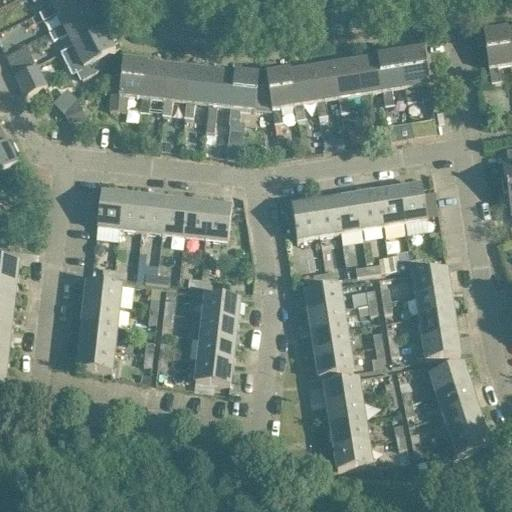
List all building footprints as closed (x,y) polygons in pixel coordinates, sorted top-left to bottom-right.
[(76,0),(30,0),(33,5),(43,0),(48,0),(54,10),(53,10),(54,11),(76,0)] [(95,16),(87,0),(76,0),(54,11),(53,10),(39,17),(43,25),(57,19),(63,31),(95,16)] [(105,36),(104,35),(95,16),(63,31),(49,37),(53,46),(68,39),(73,51),(74,51),(105,36)] [(511,71),(507,36),(498,37),(497,30),(482,33),(489,73),(490,73),(492,89),(501,88),(499,73),(511,71)] [(73,51),(63,56),(73,77),(78,75),(83,85),(96,78),(105,68),(103,63),(115,57),(115,56),(121,53),(117,45),(111,33),(110,32),(104,35),(105,36),(74,51),(73,51)] [(429,90),(423,55),(414,57),(413,50),(398,53),(399,59),(400,59),(406,94),(405,94),(407,109),(416,108),(414,92),(429,90)] [(400,59),(399,59),(391,60),(390,54),(376,56),(377,63),(378,63),(384,97),(383,97),(385,113),(394,111),(392,96),(405,94),(406,94),(400,59)] [(142,104),(147,69),(137,68),(138,61),(123,60),(121,81),(113,80),(109,116),(126,117),(128,102),(141,103),(142,104)] [(378,63),(377,63),(356,66),(361,101),(363,116),(372,115),(370,99),(383,97),(384,97),(378,63)] [(361,101),(356,66),(334,69),(339,104),(341,120),(350,118),(348,103),(361,101)] [(165,106),(169,71),(147,69),(142,104),(141,103),(140,119),(149,120),(151,104),(164,106),(165,106)] [(339,104),(334,69),(312,73),(317,108),(319,123),(328,122),(326,106),(339,104)] [(47,91),(37,70),(15,80),(25,101),(44,92),(47,91)] [(187,108),(191,74),(169,71),(165,106),(164,106),(162,121),(171,122),(173,107),(186,108),(187,108)] [(295,112),(290,76),(281,78),(280,71),(265,74),(272,115),(276,141),(285,140),(281,114),(294,112),(295,112)] [(249,80),(250,73),(235,72),(234,78),(236,78),(232,113),(230,113),(229,129),(230,129),(228,149),(241,151),(243,131),(238,130),(240,114),(255,116),(259,81),(249,80)] [(317,108),(312,73),(290,76),(295,112),(294,112),(296,127),(306,125),(304,110),(317,108)] [(209,111),(213,76),(191,74),(187,108),(186,108),(184,124),(193,125),(195,109),(208,111),(209,111)] [(236,78),(234,78),(213,76),(209,111),(208,111),(206,127),(207,127),(206,135),(214,135),(215,128),(216,128),(217,112),(230,113),(232,113),(236,78)] [(78,104),(64,119),(66,124),(86,127),(78,104)] [(335,143),(323,145),(325,157),(337,155),(335,143)] [(13,162),(19,159),(12,146),(6,149),(7,150),(0,153),(0,180),(18,171),(13,162)] [(502,189),(503,195),(511,193),(511,154),(506,156),(508,167),(502,168),(505,188),(502,189)] [(421,191),(399,195),(405,229),(427,225),(421,191)] [(511,193),(503,195),(503,200),(507,200),(511,220),(511,219),(511,193)] [(405,229),(399,195),(378,198),(383,232),(405,229)] [(119,235),(123,200),(101,198),(97,232),(119,235)] [(383,232),(378,198),(356,202),(362,236),(383,232)] [(141,237),(144,202),(123,200),(119,235),(141,237)] [(163,239),(166,205),(144,202),(141,237),(163,239)] [(362,236),(356,202),(335,205),(340,239),(362,236)] [(184,242),(188,207),(166,205),(163,239),(184,242)] [(340,239),(335,205),(313,208),(318,243),(340,239)] [(206,244),(210,210),(188,207),(184,242),(206,244)] [(318,243),(313,208),(291,212),(297,246),(318,243)] [(231,212),(210,210),(206,244),(228,246),(231,212)] [(412,273),(411,265),(398,267),(397,261),(388,263),(390,276),(412,273)] [(422,263),(411,265),(412,273),(424,271),(422,263)] [(0,264),(0,286),(16,288),(19,267),(0,264)] [(379,270),(367,272),(369,280),(381,278),(379,270)] [(369,280),(367,272),(356,274),(357,282),(369,280)] [(114,283),(115,275),(103,274),(102,282),(114,283)] [(450,296),(447,274),(413,279),(416,301),(450,296)] [(127,277),(115,275),(114,283),(126,285),(127,277)] [(337,277),(324,279),(326,287),(338,285),(337,277)] [(157,288),(158,280),(146,279),(145,287),(157,288)] [(326,287),(324,279),(313,281),(315,289),(326,287)] [(170,282),(158,280),(157,288),(169,290),(170,282)] [(200,293),(201,285),(189,284),(188,292),(200,293)] [(213,287),(201,285),(200,293),(212,295),(213,287)] [(0,308),(14,310),(16,288),(0,286),(0,308)] [(119,313),(121,291),(87,287),(84,309),(119,313)] [(343,313),(340,292),(305,297),(309,319),(343,313)] [(388,294),(381,295),(382,307),(390,306),(388,294)] [(376,308),(374,296),(366,297),(368,309),(376,308)] [(453,318),(450,296),(416,301),(419,323),(453,318)] [(237,326),(240,304),(205,300),(203,322),(237,326)] [(159,305),(151,304),(150,316),(158,317),(159,305)] [(174,307),(165,306),(164,318),(172,319),(174,307)] [(392,317),(390,306),(382,307),(384,319),(392,317)] [(0,330),(11,332),(14,310),(0,308),(0,330)] [(378,320),(376,308),(368,309),(370,321),(378,320)] [(116,335),(119,313),(84,309),(82,330),(116,335)] [(347,335),(343,313),(309,319),(312,340),(347,335)] [(156,329),(158,317),(150,316),(148,328),(156,329)] [(171,331),(172,319),(164,318),(162,330),(171,331)] [(456,340),(453,318),(419,323),(422,345),(456,340)] [(235,348),(237,326),(203,322),(200,344),(235,348)] [(0,352),(9,353),(11,332),(0,330),(0,352)] [(113,356),(116,335),(82,330),(79,352),(113,356)] [(350,357),(347,335),(312,340),(315,362),(350,357)] [(395,336),(387,338),(389,350),(397,348),(395,336)] [(383,350),(381,339),(373,340),(375,352),(383,350)] [(460,361),(456,340),(422,345),(426,366),(460,361)] [(232,370),(235,348),(200,344),(197,366),(232,370)] [(154,348),(146,347),(145,359),(153,360),(154,348)] [(399,360),(397,348),(389,350),(391,361),(399,360)] [(169,350),(161,349),(159,361),(167,362),(169,350)] [(385,362),(383,350),(375,352),(377,364),(385,362)] [(0,373),(6,375),(9,353),(0,352),(0,373)] [(111,378),(113,356),(79,352),(76,374),(111,378)] [(353,379),(350,357),(315,362),(319,384),(353,379)] [(152,372),(153,360),(145,359),(144,371),(152,372)] [(166,374),(167,362),(159,361),(158,373),(166,374)] [(229,392),(232,370),(197,366),(195,388),(229,392)] [(430,379),(437,400),(470,389),(463,368),(430,379)] [(361,405),(358,383),(324,389),(327,411),(361,405)] [(395,400),(393,388),(385,390),(386,394),(380,396),(381,403),(387,402),(395,400)] [(476,411),(470,389),(437,400),(443,421),(476,411)] [(409,397),(401,399),(404,410),(412,409),(409,397)] [(398,412),(395,400),(387,402),(390,413),(398,412)] [(365,427),(361,405),(327,411),(331,433),(365,427)] [(414,420),(412,409),(404,410),(406,422),(414,420)] [(483,432),(476,411),(443,421),(450,442),(483,432)] [(368,449),(365,427),(331,433),(334,454),(368,449)] [(404,442),(402,431),(394,432),(396,444),(404,442)] [(490,453),(483,432),(450,442),(457,463),(490,453)] [(418,439),(410,441),(413,452),(421,451),(418,439)] [(407,454),(404,442),(396,444),(399,456),(407,454)] [(372,471),(368,449),(334,454),(338,476),(372,471)] [(423,462),(421,451),(413,452),(415,464),(423,462)]
